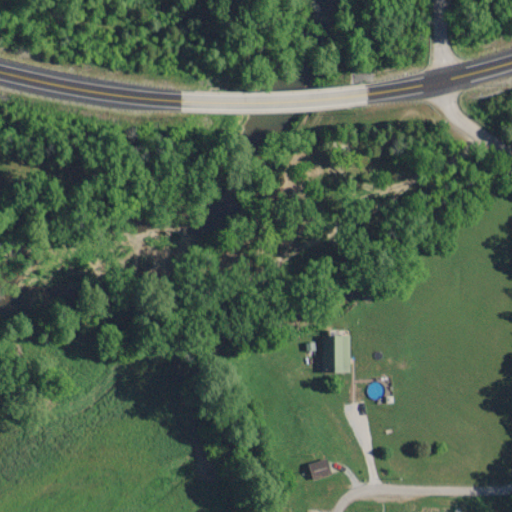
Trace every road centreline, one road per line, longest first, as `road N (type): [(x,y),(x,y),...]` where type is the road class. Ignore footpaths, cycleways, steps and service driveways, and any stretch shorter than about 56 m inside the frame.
road 1 (residential): [(396,511),(434,491),(511,476),(439,81)]
road 2 (secondary): [(0,71),(116,95),(243,102),(363,93),(511,61)]
